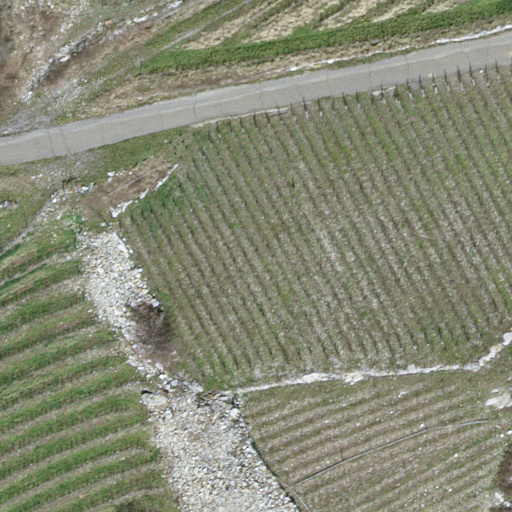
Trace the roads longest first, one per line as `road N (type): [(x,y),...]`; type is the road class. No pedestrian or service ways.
road 1 (unclassified): [(511,45),(0,151)]
road 2 (track): [(16,147),(21,125),(219,0)]
